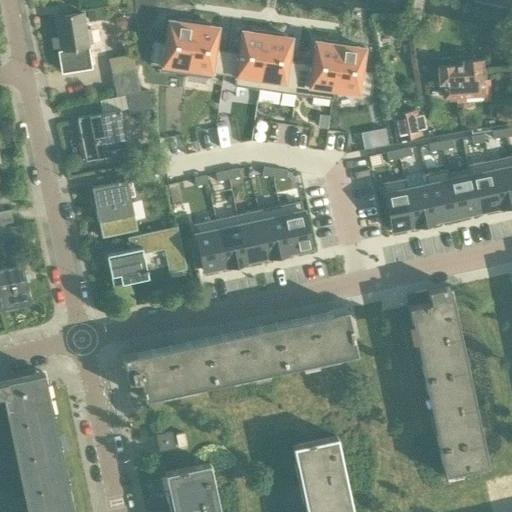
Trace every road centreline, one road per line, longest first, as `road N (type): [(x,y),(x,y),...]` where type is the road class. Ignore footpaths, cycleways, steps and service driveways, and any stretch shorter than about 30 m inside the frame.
road 1 (residential): [(361,279),(83,339)]
road 2 (residential): [(361,279),(338,173),(252,151),(170,170)]
road 3 (residential): [(83,339),(26,76)]
road 4 (unclassified): [(119,511),(83,339)]
road 5 (residential): [(511,246),(361,279)]
